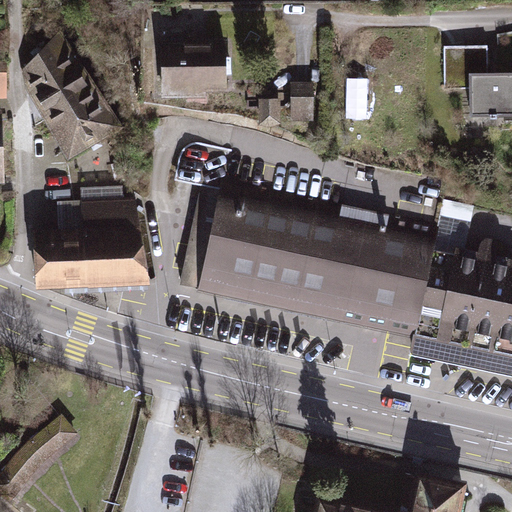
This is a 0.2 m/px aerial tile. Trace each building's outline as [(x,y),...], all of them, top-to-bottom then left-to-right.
[(125,130),(67,30),(25,73),(67,153),(72,163),(125,130)] [(165,98),(230,97),(229,40),(164,40),(165,98)] [(511,74),(491,75),(490,49),(444,50),(445,88),(474,87),(475,120),(511,118),(511,74)] [(313,84),(292,84),(294,125),(314,124),(313,84)] [(9,118),(0,117),(0,192),(11,192),(9,118)] [(221,184),(202,292),(419,338),(441,228),(221,184)] [(35,229),(36,287),(151,288),(143,203),(56,203),(55,229),(35,229)] [(435,264),(415,357),(511,376),(511,263),(458,253),(455,268),(435,264)] [(0,487),(0,493),(19,511),(37,490),(82,440),(60,421),(0,487)] [(424,480),(405,477),(398,511),(329,511),(314,509),(313,511),(482,511),(487,493),(424,480)]
